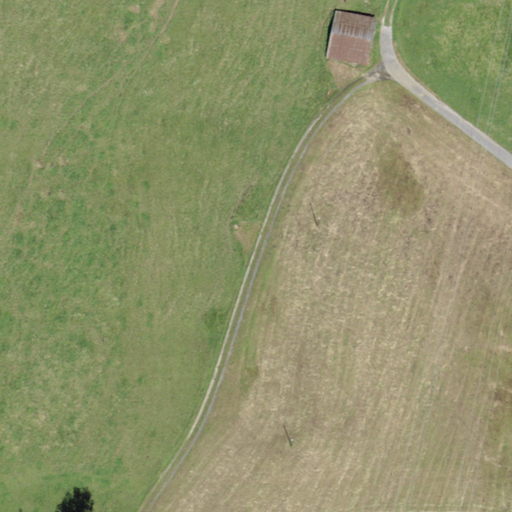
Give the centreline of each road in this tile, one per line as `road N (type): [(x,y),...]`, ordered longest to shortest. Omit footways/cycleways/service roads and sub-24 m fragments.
road 1 (track): [(394,61),(329,104),(303,142),(272,202),(193,434),(140,511)]
road 2 (track): [(511,154),(409,82),(385,46),(391,0)]
